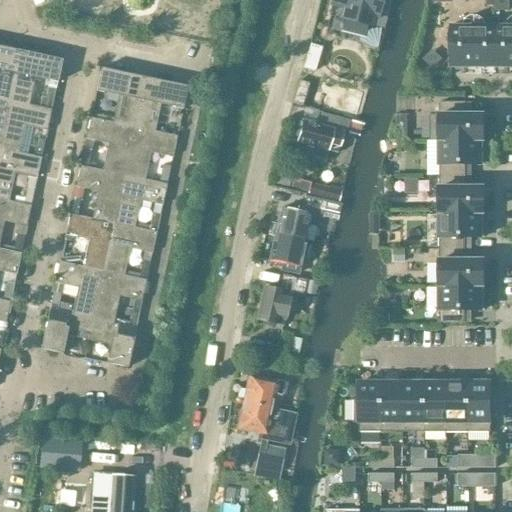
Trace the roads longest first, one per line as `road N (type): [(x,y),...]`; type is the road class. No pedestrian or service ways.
road 1 (residential): [(196,511),(251,198),(303,0)]
road 2 (residential): [(12,401),(80,49)]
road 3 (residential): [(378,361),(511,364)]
road 4 (residential): [(80,49),(198,75)]
